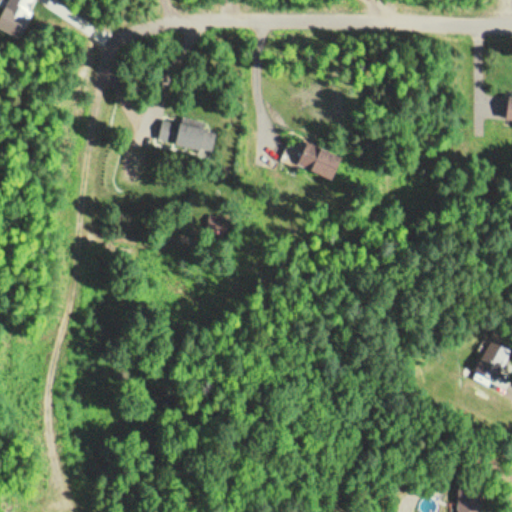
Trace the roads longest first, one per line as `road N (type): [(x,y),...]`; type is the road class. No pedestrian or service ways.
road 1 (residential): [(98,51),(74,511)]
road 2 (residential): [(511,11),(287,4),(153,12),(98,51)]
